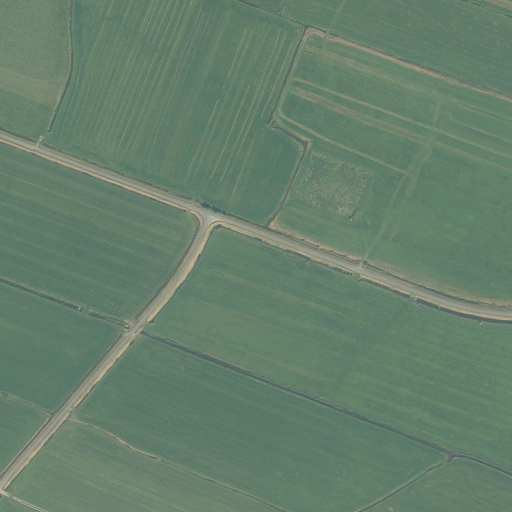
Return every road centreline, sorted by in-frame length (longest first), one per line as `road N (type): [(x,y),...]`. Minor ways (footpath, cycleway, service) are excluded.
road 1 (unclassified): [(0,488),(168,291),(210,213)]
road 2 (unclassified): [(511,315),(460,307),(210,213)]
road 3 (unclassified): [(210,213),(0,134)]
